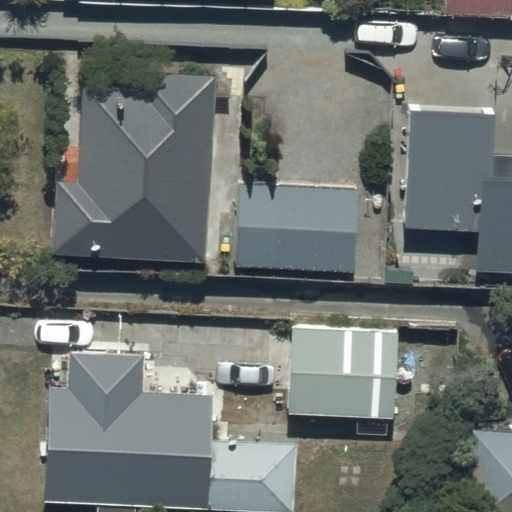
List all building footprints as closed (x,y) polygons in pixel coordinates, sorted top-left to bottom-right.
[(511,0),(453,0),(454,13),(511,14),(511,0)] [(138,64),(137,82),(82,79),(76,174),(57,173),(52,248),(207,257),(218,68),(138,64)] [(511,166),(411,162),(406,270),(480,273),(481,267),(511,268),(511,166)] [(363,179),(243,173),(237,261),(358,268),(363,179)] [(405,323),(293,321),(291,411),(403,413),(405,323)] [(67,342),(66,376),(45,376),(42,500),(298,505),(299,434),(212,433),(213,380),(143,379),(144,343),(67,342)] [(511,511),(511,428),(477,427),(473,511),(511,511)]
